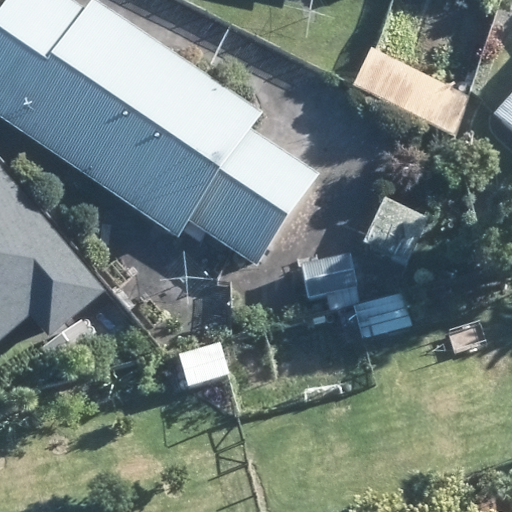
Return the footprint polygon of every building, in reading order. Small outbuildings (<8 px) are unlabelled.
[(267,110),(175,47),(104,0),(96,14),(76,0),(20,0),(0,30),(0,114),(118,194),(186,240),(197,223),(269,270),(330,179),(259,132),(272,114),(267,110)] [(501,0),(459,0),(496,14),(501,0)] [(362,88),(460,139),(480,100),(382,50),(362,88)] [(113,292),(0,157),(0,349),(40,316),(58,338),(113,292)] [(372,245),(412,262),(433,216),(393,198),(372,245)] [(357,295),(367,292),(359,258),(309,267),(317,303),(357,295)]
